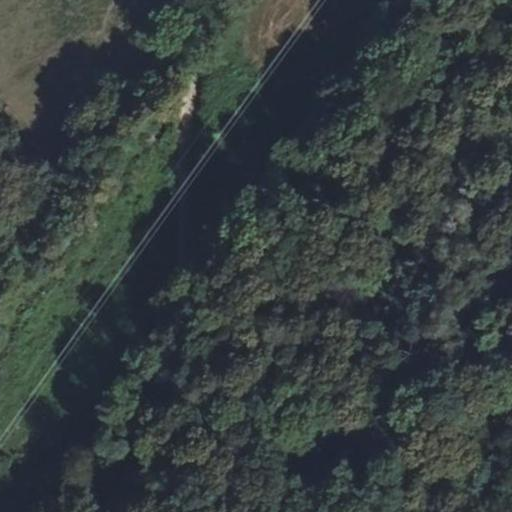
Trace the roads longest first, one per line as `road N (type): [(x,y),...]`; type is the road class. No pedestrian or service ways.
road 1 (track): [(205,11),(170,335)]
road 2 (track): [(170,335),(124,511)]
